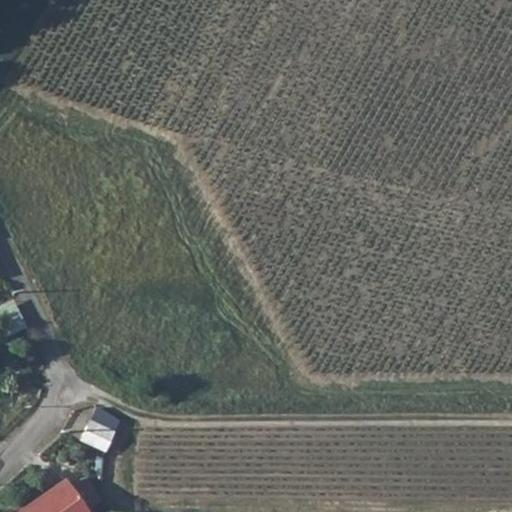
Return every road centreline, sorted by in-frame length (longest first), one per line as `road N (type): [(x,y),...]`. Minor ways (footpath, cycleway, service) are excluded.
road 1 (track): [(52,392),(127,417),(206,426),(511,421)]
road 2 (residential): [(0,468),(43,419),(53,363),(0,251)]
